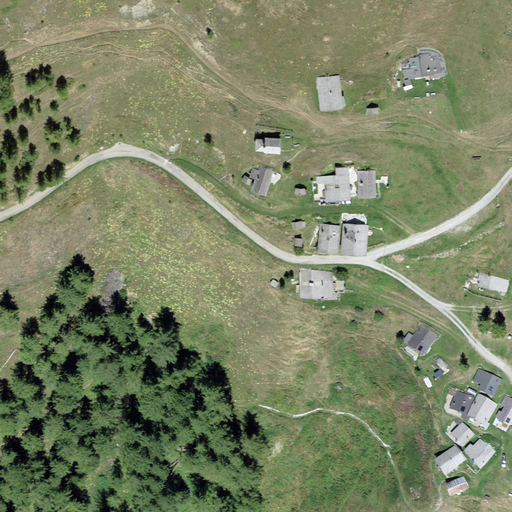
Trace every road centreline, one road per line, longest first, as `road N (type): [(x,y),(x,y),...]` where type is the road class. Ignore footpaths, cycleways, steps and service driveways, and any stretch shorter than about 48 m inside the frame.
road 1 (unclassified): [(394,247),(350,257),(274,253),(164,165),(112,150),(67,167),(0,212)]
road 2 (track): [(511,167),(475,206),(394,247)]
